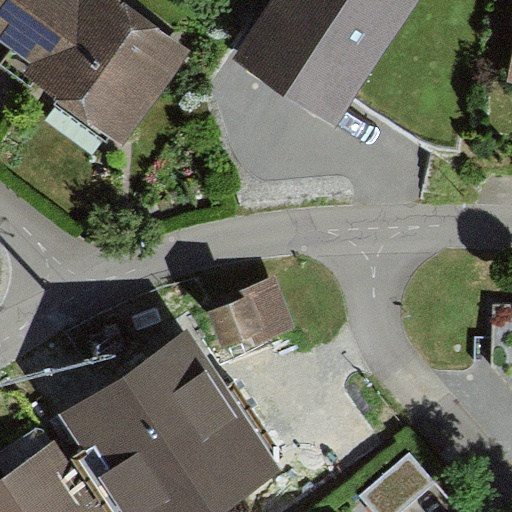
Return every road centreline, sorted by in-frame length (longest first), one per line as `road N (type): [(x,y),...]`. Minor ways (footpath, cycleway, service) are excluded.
road 1 (residential): [(374,230),(368,291),(404,375),(511,505)]
road 2 (unclassified): [(67,292),(149,262),(261,237),(374,230)]
road 3 (unclassified): [(374,230),(511,229)]
